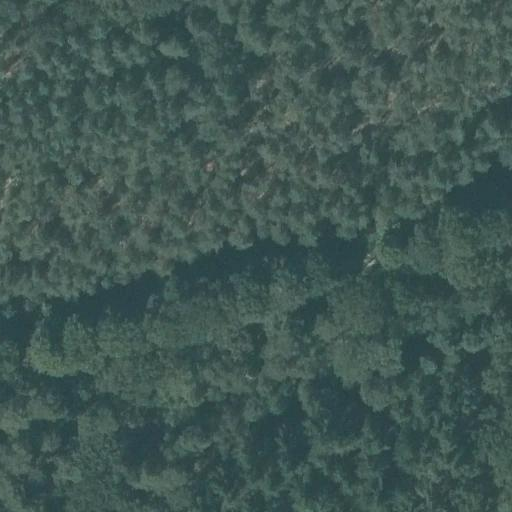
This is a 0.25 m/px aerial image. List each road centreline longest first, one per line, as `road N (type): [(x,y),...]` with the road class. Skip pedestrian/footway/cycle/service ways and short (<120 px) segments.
road 1 (track): [(0,358),(37,357),(511,219)]
road 2 (track): [(117,347),(95,511)]
